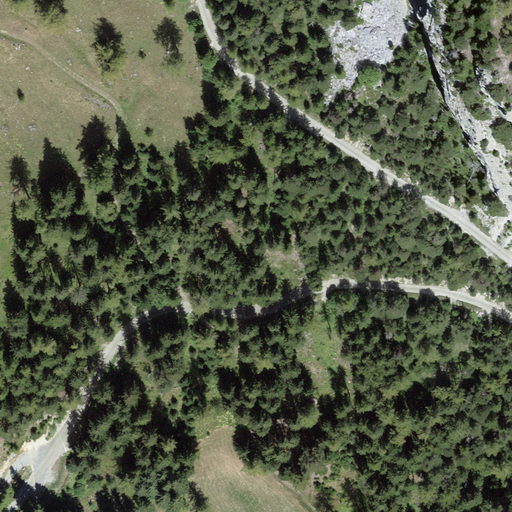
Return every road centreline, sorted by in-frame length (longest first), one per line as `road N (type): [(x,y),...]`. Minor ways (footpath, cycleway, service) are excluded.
road 1 (track): [(11,511),(113,345),(154,312),(268,308),(326,286),(374,284),(454,294),(511,316)]
road 2 (track): [(511,259),(248,77),(214,37),(202,0)]
